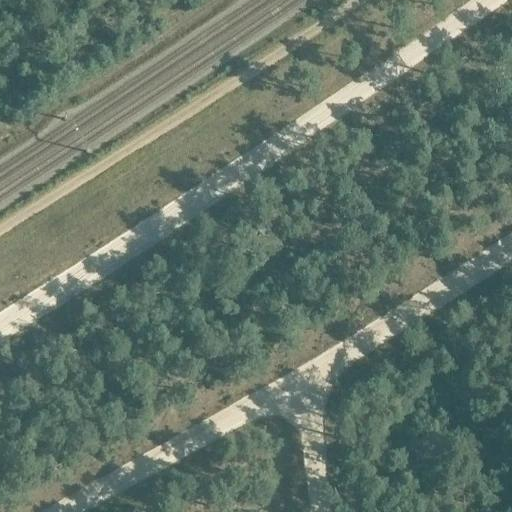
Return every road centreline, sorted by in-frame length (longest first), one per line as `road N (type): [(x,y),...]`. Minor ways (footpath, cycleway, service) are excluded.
road 1 (track): [(0,324),(479,0)]
road 2 (track): [(511,239),(303,389),(75,511)]
road 3 (track): [(0,233),(356,0)]
road 4 (unknown): [(318,378),(323,511)]
